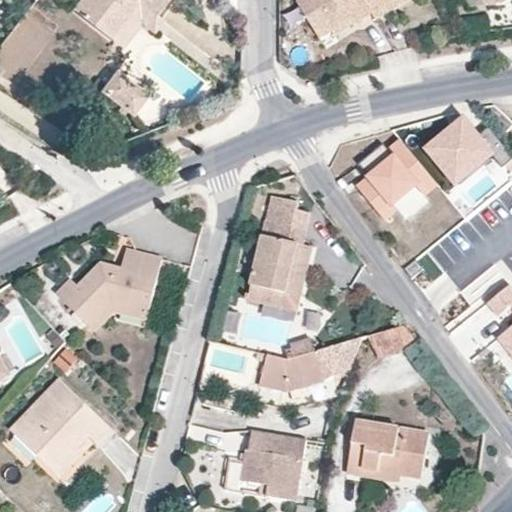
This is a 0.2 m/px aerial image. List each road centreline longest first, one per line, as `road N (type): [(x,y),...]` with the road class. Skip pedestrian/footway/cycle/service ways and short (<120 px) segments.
road 1 (residential): [(511,434),(280,124)]
road 2 (residential): [(146,511),(223,219),(215,156)]
road 3 (residential): [(0,267),(215,156)]
road 4 (residential): [(280,124),(511,81)]
road 5 (residential): [(280,124),(265,84),(260,0)]
